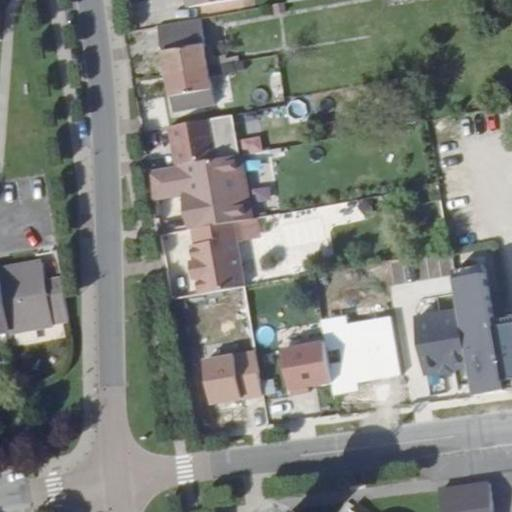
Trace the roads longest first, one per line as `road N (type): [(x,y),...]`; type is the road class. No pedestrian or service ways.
road 1 (residential): [(115,479),(90,0)]
road 2 (residential): [(115,479),(511,426)]
